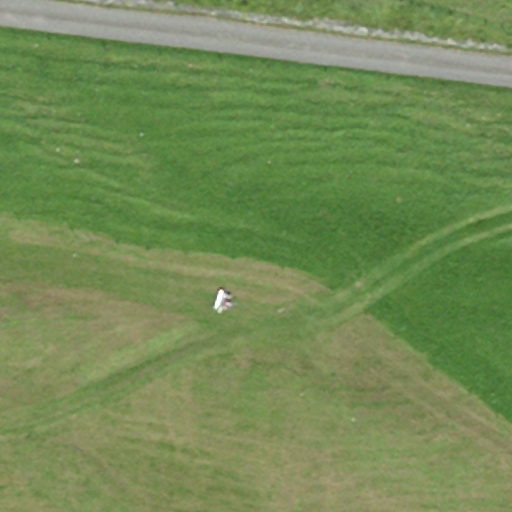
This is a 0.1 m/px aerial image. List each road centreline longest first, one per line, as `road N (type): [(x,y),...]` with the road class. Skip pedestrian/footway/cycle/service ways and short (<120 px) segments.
road 1 (track): [(511,220),(336,278),(78,397),(52,425),(0,430)]
road 2 (unclassified): [(0,10),(511,72)]
